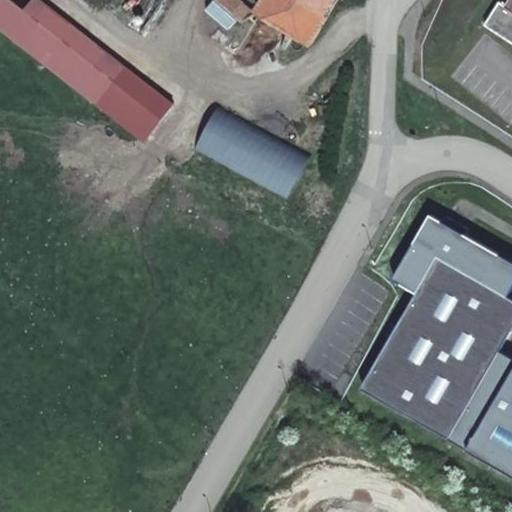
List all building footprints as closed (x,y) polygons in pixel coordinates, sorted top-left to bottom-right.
[(31,0),(23,11),(7,0),(0,0),(0,28),(100,105),(121,68),(32,0),(31,0)] [(261,12),(312,43),(337,0),(266,0),(261,9),(261,12)] [(501,5),(486,28),(511,45),(511,1),(508,10),(501,5)] [(445,224),(434,217),(397,281),(420,295),(365,390),(511,475),(511,358),(503,353),(511,337),(511,299),(510,299),(511,296),(511,262),(467,237),(466,236),(459,238),(448,231),(446,224),(445,224)] [(448,219),(445,224),(446,224),(448,231),(459,238),(466,236),(467,237),(470,232),(448,219)]
